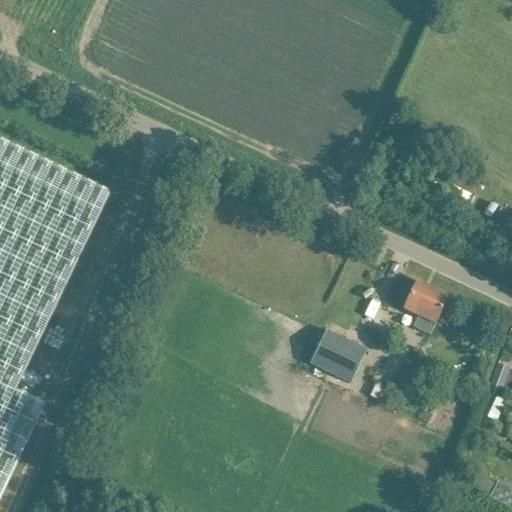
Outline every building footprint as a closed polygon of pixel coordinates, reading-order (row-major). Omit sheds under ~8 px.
[(0,142),(0,500),(45,406),(16,392),(110,195),(0,142)] [(430,337),(440,316),(448,298),(417,283),(404,311),(418,318),(412,328),(430,337)] [(353,384),(368,352),(328,333),(313,365),(353,384)] [(488,394),(501,399),(511,372),(498,367),(488,394)] [(470,375),(466,379),(466,384),(470,388),(476,388),(479,384),(479,379),(475,375),(470,375)] [(479,415),(496,423),(505,404),(487,396),(479,415)] [(488,501),(509,511),(511,511),(511,490),(498,483),(488,501)]
